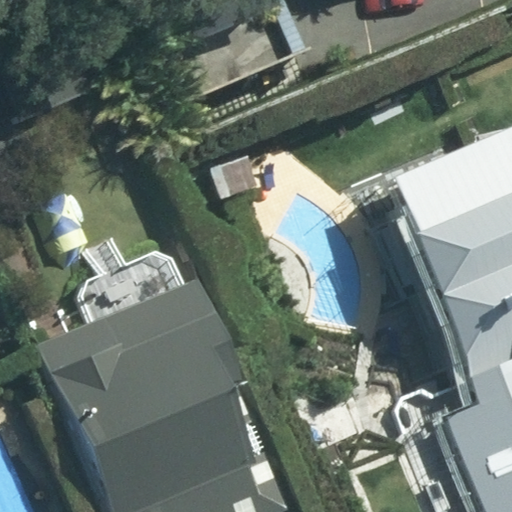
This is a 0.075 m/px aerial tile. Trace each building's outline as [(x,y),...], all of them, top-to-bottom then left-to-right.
[(146,0),(168,50),(150,59),(170,104),(287,54),(263,0),(146,0)] [(0,72),(0,97),(10,120),(77,92),(59,48),(0,72)] [(471,152),(367,198),(403,281),(415,277),(472,408),(446,420),(485,511),(511,511),(511,150),(477,166),(471,152)] [(240,155),(207,167),(217,198),(251,187),(240,155)] [(213,384),(172,287),(26,350),(95,511),(261,511),(264,511),(240,456),(228,461),(198,391),(213,384)]
